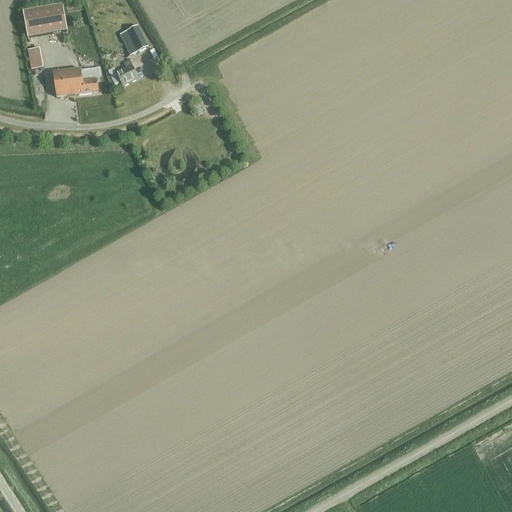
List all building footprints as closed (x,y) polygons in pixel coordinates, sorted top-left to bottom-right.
[(21,11),(26,37),(65,31),(60,4),(21,11)] [(138,27),(120,36),(130,57),(148,48),(138,27)] [(31,71),(43,69),(40,49),(27,51),(29,59),(31,71)] [(122,88),(138,80),(132,67),(116,75),(113,68),(107,71),(113,85),(119,82),(122,88)] [(96,78),(101,77),(100,69),(81,71),(81,70),(52,74),(56,99),(98,93),(96,78)] [(201,108),(207,105),(202,95),(196,98),(201,108)]
